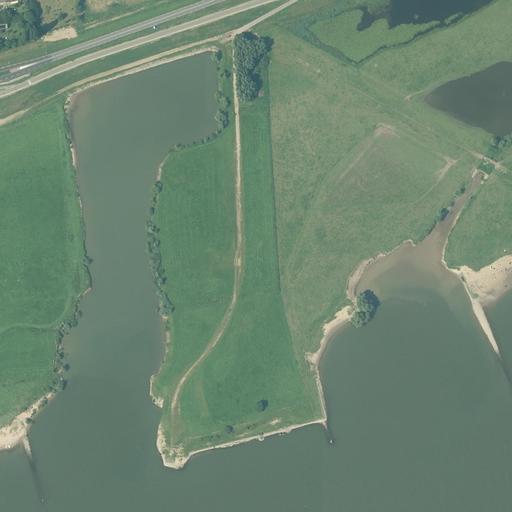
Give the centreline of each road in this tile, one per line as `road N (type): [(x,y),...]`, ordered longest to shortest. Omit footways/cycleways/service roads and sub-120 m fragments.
road 1 (track): [(236,110),(240,276),(221,332),(175,390),(166,426)]
road 2 (unclassified): [(0,94),(264,0)]
road 3 (secondary): [(215,0),(53,57)]
road 4 (unclassified): [(295,0),(235,37),(236,110)]
